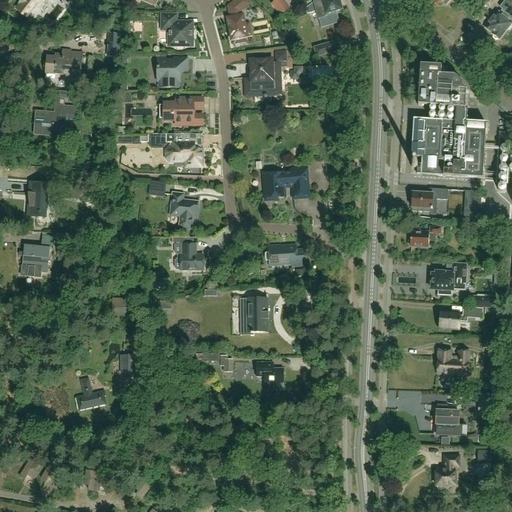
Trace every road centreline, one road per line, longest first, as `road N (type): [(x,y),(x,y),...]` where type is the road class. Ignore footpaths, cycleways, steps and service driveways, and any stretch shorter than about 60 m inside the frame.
road 1 (residential): [(373,251),(238,227),(229,208),(226,90),(208,2)]
road 2 (primary): [(365,511),(373,251)]
road 3 (primary): [(373,251),(381,127),(374,15)]
road 4 (unclassified): [(511,98),(408,15),(374,15)]
